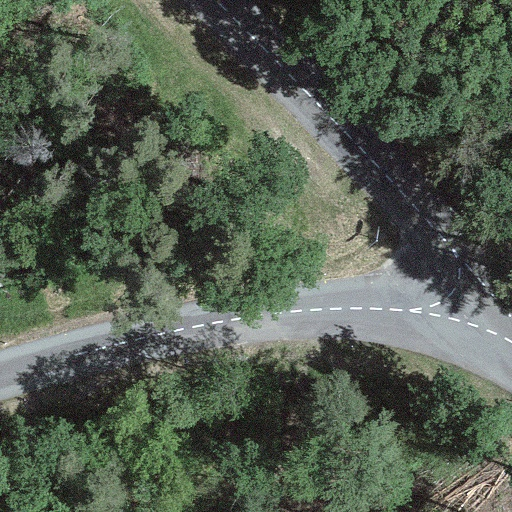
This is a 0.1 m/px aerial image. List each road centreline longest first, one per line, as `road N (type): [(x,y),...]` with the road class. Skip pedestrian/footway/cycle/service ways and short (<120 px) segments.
road 1 (tertiary): [(487,305),(364,304),(81,352),(0,379)]
road 2 (tertiary): [(204,0),(487,305)]
